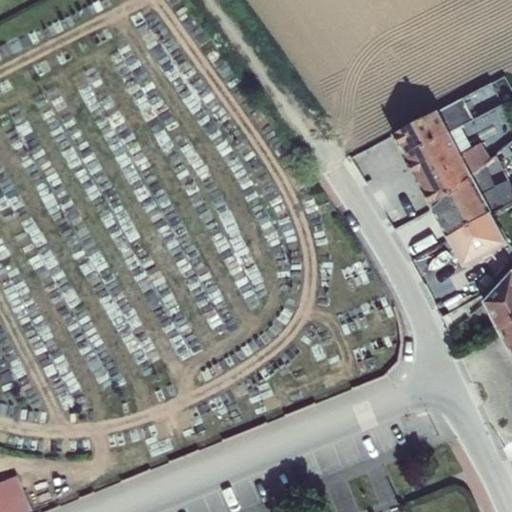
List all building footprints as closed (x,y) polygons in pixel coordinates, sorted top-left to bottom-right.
[(439,111),(450,132),(491,111),(485,99),(497,93),(492,84),(439,111)] [(405,155),(450,132),(439,111),(395,134),(405,155)] [(462,155),(450,132),(405,155),(420,184),(462,155)] [(462,155),(473,177),(493,159),(482,141),(462,155)] [(434,209),(473,177),(462,155),(420,184),(434,209)] [(492,213),(511,201),(511,185),(497,156),(493,159),(473,177),(492,213)] [(473,177),(434,209),(449,238),(493,214),(492,213),(473,177)] [(493,214),(449,238),(466,269),(510,245),(493,214)] [(511,273),(485,301),(500,330),(511,323),(511,273)] [(511,323),(500,330),(511,353),(511,323)] [(31,511),(18,477),(0,484),(0,511),(31,511)]
